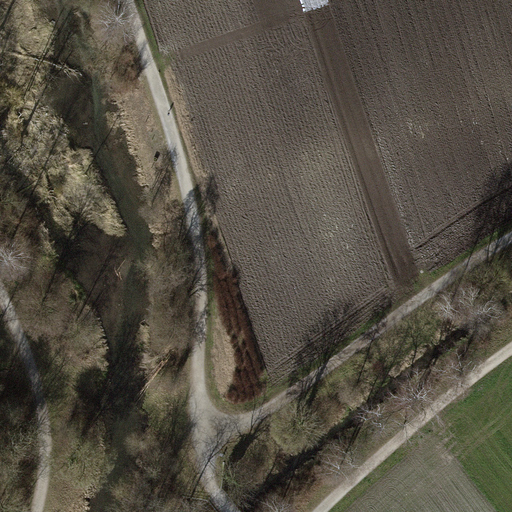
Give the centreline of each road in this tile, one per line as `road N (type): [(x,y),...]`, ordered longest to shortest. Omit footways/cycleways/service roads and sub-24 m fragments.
road 1 (track): [(128,0),(179,164),(200,266),(200,442)]
road 2 (track): [(511,242),(250,421),(200,442)]
road 3 (track): [(321,511),(511,350)]
road 4 (track): [(38,511),(45,456),(39,389),(0,294)]
